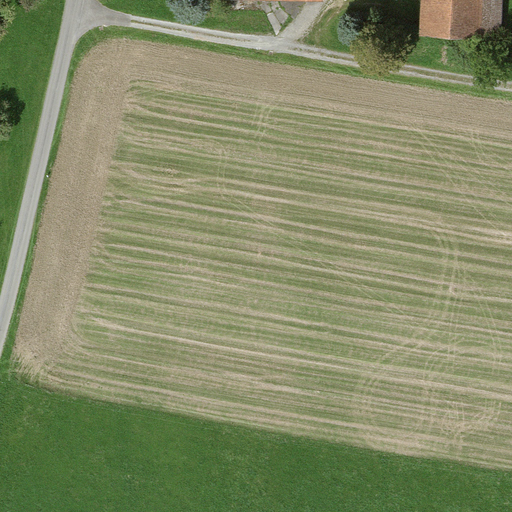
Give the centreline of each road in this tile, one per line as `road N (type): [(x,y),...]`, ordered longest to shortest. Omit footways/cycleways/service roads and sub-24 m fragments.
road 1 (unclassified): [(77,0),(20,291),(0,348)]
road 2 (track): [(278,42),(511,82)]
